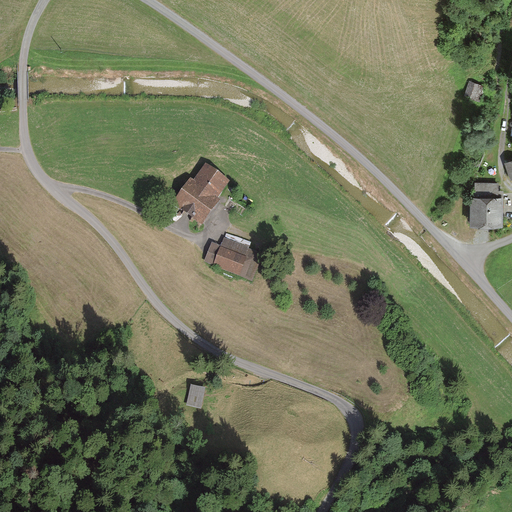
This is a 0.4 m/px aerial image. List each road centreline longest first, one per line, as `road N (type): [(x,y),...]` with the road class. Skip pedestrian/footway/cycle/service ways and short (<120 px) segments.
road 1 (unclassified): [(43,0),(23,62),(24,145),(33,174),(92,222),(160,307),(197,339),(323,393),(352,414),(354,443),(321,511)]
road 2 (tertiary): [(511,315),(380,175),(147,0)]
road 3 (track): [(243,511),(260,483),(254,454),(201,447),(166,410),(164,395),(193,375),(252,381),(270,374)]
